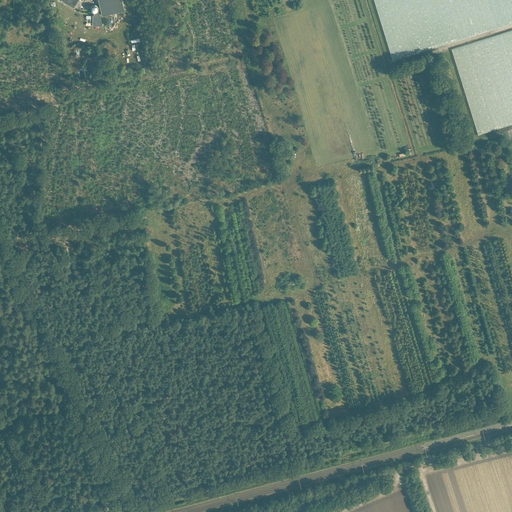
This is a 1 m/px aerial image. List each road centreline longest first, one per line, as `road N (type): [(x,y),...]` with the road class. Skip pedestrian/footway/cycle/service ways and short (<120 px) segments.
road 1 (track): [(130,511),(0,239)]
road 2 (unclassified): [(289,511),(394,469),(511,438)]
